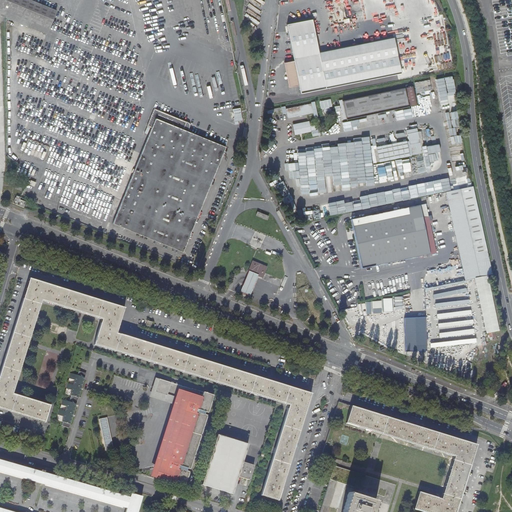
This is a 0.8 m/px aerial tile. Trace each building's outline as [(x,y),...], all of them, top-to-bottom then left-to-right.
[(0,0),(0,8),(49,28),(56,10),(29,0),(0,0)] [(49,28),(0,8),(0,14),(47,34),(49,28)] [(325,87),(318,52),(312,19),(287,24),(301,92),(325,87)] [(318,52),(325,87),(401,73),(394,37),(318,52)] [(293,62),(285,64),(289,87),(298,85),(293,62)] [(415,92),(434,90),(433,80),(414,82),(415,92)] [(413,85),(405,87),(409,105),(417,103),(413,85)] [(404,87),(342,100),(346,119),(408,105),(404,87)] [(311,103),(286,108),(288,118),(313,113),(311,103)] [(183,129),(185,123),(186,121),(154,108),(146,126),(151,128),(112,223),(183,252),(225,147),(186,130),(183,129)] [(232,109),(234,122),(242,120),(240,108),(232,109)] [(444,121),(445,129),(452,128),(454,144),(460,143),(457,111),(449,112),(451,120),(444,121)] [(308,121),(293,124),(295,133),(310,130),(310,129),(315,128),(315,124),(309,126),(308,121)] [(406,141),(373,148),(376,162),(409,156),(406,141)] [(321,150),(313,151),(316,196),(325,195),(325,192),(333,192),(333,189),(341,189),(339,166),(347,165),(348,177),(356,176),(354,157),(346,158),(346,149),(337,149),(338,156),(330,157),(329,152),(321,153),(321,150)] [(372,161),(364,161),(365,183),(373,183),(372,161)] [(440,180),(442,192),(449,191),(447,179),(440,180)] [(409,198),(433,194),(432,185),(415,188),(407,189),(409,198)] [(456,283),(492,276),(481,230),(472,187),(446,193),(464,275),(454,277),(456,283)] [(327,207),(329,216),(344,214),(343,204),(327,207)] [(351,220),(361,269),(429,255),(419,206),(351,220)] [(248,271),(250,272),(255,275),(262,277),(266,267),(252,261),(248,271)] [(255,275),(250,272),(243,288),(249,290),(255,275)] [(278,500),(311,394),(116,333),(124,308),(30,279),(0,376),(0,408),(45,422),(50,405),(11,393),(40,300),(102,320),(94,344),(289,405),(261,495),(278,500)] [(430,290),(433,308),(468,303),(466,294),(465,294),(463,283),(445,286),(445,289),(441,290),(440,287),(433,288),(433,290),(430,290)] [(393,298),(395,311),(403,309),(401,296),(393,298)] [(364,301),(365,314),(391,313),(390,300),(364,301)] [(430,348),(474,343),(470,309),(455,311),(455,310),(444,311),(444,313),(435,314),(439,343),(429,344),(430,348)] [(405,351),(427,351),(426,317),(405,318),(405,351)] [(85,373),(78,371),(77,376),(70,374),(69,379),(75,381),(73,385),(67,384),(66,389),(72,391),(70,396),(71,396),(69,402),(62,401),(61,406),(67,408),(65,413),(59,411),(58,416),(64,418),(62,423),(63,423),(62,427),(69,429),(85,373)] [(156,386),(151,385),(150,389),(180,399),(179,402),(176,402),(175,404),(178,405),(177,409),(174,408),(171,416),(176,417),(174,426),(175,432),(172,432),(172,433),(170,438),(170,439),(168,440),(166,442),(160,453),(159,453),(159,454),(159,457),(160,465),(166,463),(170,473),(164,477),(170,481),(172,475),(175,476),(174,479),(184,482),(188,470),(185,470),(186,467),(189,468),(200,431),(202,431),(203,429),(204,424),(204,421),(203,417),(203,412),(204,410),(206,411),(211,394),(201,390),(201,393),(197,392),(198,389),(190,387),(190,388),(188,387),(188,386),(182,384),(182,385),(180,385),(180,384),(174,382),(174,383),(171,382),(172,381),(166,380),(165,380),(159,378),(156,386)] [(180,399),(150,389),(148,396),(175,404),(176,402),(179,402),(180,399)] [(363,410),(351,406),(346,423),(454,457),(440,499),(421,492),(418,491),(413,508),(424,511),(454,511),(470,462),(476,445),(363,410)] [(106,417),(98,419),(105,451),(113,449),(106,417)] [(248,442),(217,432),(201,483),(232,493),(238,474),(249,478),(253,463),(243,459),(248,442)] [(0,460),(0,472),(125,508),(124,511),(135,511),(140,496),(129,494),(128,497),(48,475),(49,470),(45,469),(45,467),(34,464),(32,470),(0,460)] [(160,465),(164,477),(170,473),(166,463),(160,465)] [(387,511),(396,485),(365,475),(334,466),(319,511),(387,511)]
